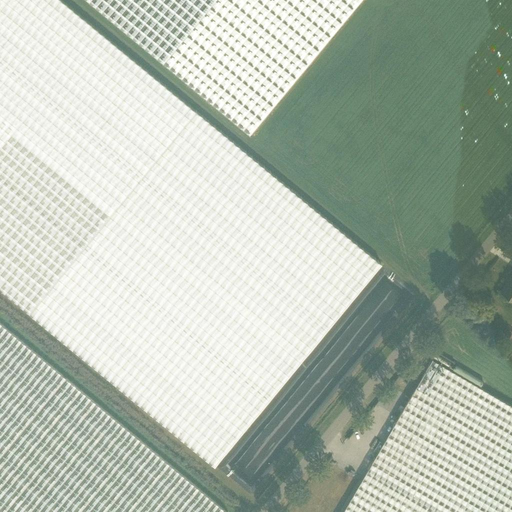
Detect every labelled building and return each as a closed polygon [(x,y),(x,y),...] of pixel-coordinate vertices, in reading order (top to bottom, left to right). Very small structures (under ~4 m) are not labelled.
[(0,0),(0,288),(29,313),(215,466),(382,264),(61,0),(0,0)] [(87,0),(249,134),(360,0),(87,0)] [(511,275),(502,291),(510,297),(509,299),(510,301),(511,302),(511,275)] [(0,511),(226,511),(0,322),(0,511)] [(511,511),(511,405),(432,359),(342,511),(511,511)]
